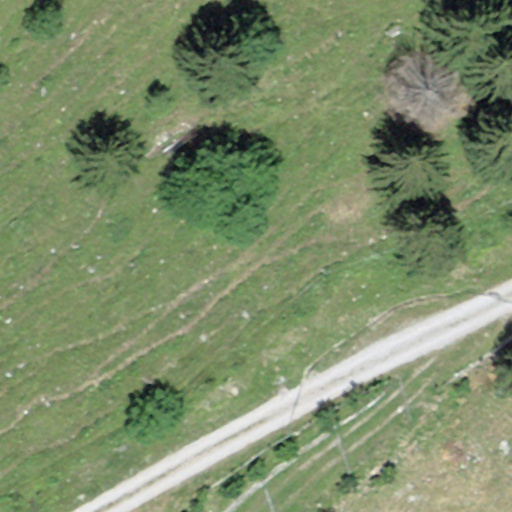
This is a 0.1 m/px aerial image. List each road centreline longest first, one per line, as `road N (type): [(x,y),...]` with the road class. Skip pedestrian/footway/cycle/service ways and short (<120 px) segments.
road 1 (track): [(511,297),(328,379),(91,511)]
road 2 (track): [(273,511),(490,309)]
